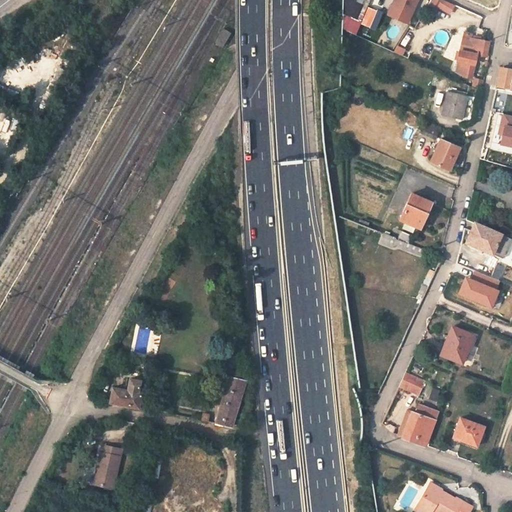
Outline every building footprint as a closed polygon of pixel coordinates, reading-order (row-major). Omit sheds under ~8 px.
[(345,0),(335,25),(355,33),(368,0),(345,0)] [(417,0),(394,0),(393,4),(412,12),(417,0)] [(446,0),(430,0),(429,6),(451,13),(455,3),(446,0)] [(361,24),(376,30),(383,11),(368,5),(361,24)] [(216,42),(223,46),(231,33),(224,29),(216,42)] [(464,67),(463,73),(462,76),(470,78),(474,54),(486,57),(490,42),(471,38),(468,52),(460,51),(457,62),(461,63),(460,67),(464,67)] [(393,51),(402,55),(405,48),(396,44),(393,51)] [(511,88),(511,69),(500,68),(496,87),(511,88)] [(482,87),(483,78),(472,77),(471,86),(482,87)] [(442,115),(461,119),(467,96),(448,91),(442,115)] [(511,115),(503,114),(501,125),(504,126),(502,134),(500,143),(511,146),(511,115)] [(435,138),(440,127),(425,120),(420,131),(435,138)] [(449,170),(449,169),(459,147),(440,139),(430,161),(449,170)] [(400,218),(416,226),(423,212),(426,213),(431,203),(412,194),(400,218)] [(423,212),(416,226),(420,227),(426,213),(423,212)] [(496,244),(501,233),(474,222),(466,241),(492,253),(496,244)] [(402,231),(399,239),(407,242),(410,234),(402,231)] [(423,248),(407,242),(399,239),(384,233),(381,242),(392,247),(394,244),(420,255),(423,248)] [(501,233),(496,244),(507,248),(511,238),(501,233)] [(496,244),(492,253),(503,258),(507,248),(496,244)] [(487,276),(500,281),(505,267),(492,262),(487,276)] [(463,284),(459,294),(491,307),(499,290),(497,290),(500,281),(487,276),(471,269),(467,279),(470,279),(467,286),(463,284)] [(452,326),(447,338),(450,339),(443,355),(462,362),(473,335),(452,326)] [(450,339),(447,338),(445,337),(439,353),(443,355),(450,339)] [(245,381),(233,377),(238,357),(227,354),(219,383),(226,385),(215,423),(232,426),(245,381)] [(406,372),(399,385),(419,394),(425,381),(406,372)] [(110,402),(138,408),(141,393),(138,393),(140,381),(129,379),(127,391),(112,388),(110,402)] [(428,397),(436,400),(441,389),(433,386),(428,397)] [(402,436),(425,445),(437,413),(416,403),(413,412),(411,412),(402,436)] [(161,413),(169,414),(171,406),(163,405),(161,413)] [(196,420),(208,422),(210,415),(203,413),(202,415),(198,415),(196,420)] [(483,426),(460,417),(453,435),(461,438),(461,440),(476,446),(483,426)] [(122,449),(102,445),(93,483),(113,488),(122,449)] [(442,490),(431,484),(429,487),(441,494),(442,492),(442,490)] [(429,487),(419,504),(432,511),(471,511),(474,508),(457,499),(456,501),(442,492),(441,494),(429,487)]
